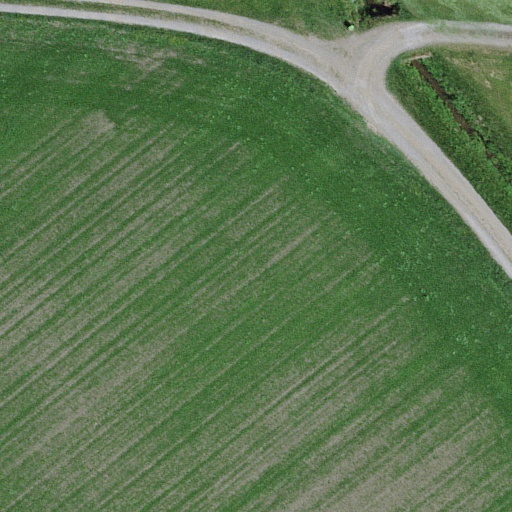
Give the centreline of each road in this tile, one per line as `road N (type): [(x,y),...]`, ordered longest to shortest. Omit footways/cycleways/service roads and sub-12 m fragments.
road 1 (track): [(368,63),(159,28),(0,19)]
road 2 (track): [(511,247),(368,63)]
road 3 (track): [(511,22),(432,17),(368,63)]
